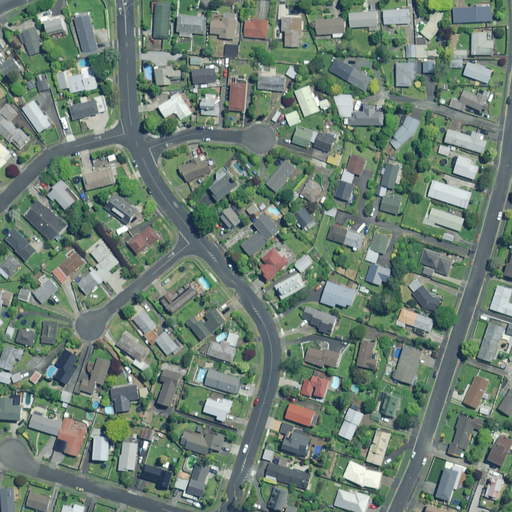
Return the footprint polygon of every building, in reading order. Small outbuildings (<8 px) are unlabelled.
[(171,4),(156,3),(154,38),(169,39),(171,4)] [(490,6),(490,4),(477,4),(477,7),(453,8),(454,27),(461,26),(460,23),(493,22),(492,6),(490,6)] [(387,24),(410,23),(409,10),(383,11),(384,24),(387,24)] [(445,15),(433,11),(429,22),(421,32),(430,40),(441,28),(445,15)] [(99,52),(89,12),(74,15),(83,56),(99,52)] [(378,30),(377,12),(349,13),(350,28),(370,27),(370,31),(378,30)] [(235,39),(236,14),(224,13),(224,16),(212,15),(212,26),(210,26),(210,34),(220,34),(220,38),(235,39)] [(207,18),(179,16),(178,32),(181,32),(180,36),(192,37),(192,33),(206,35),(207,18)] [(66,32),(62,18),(45,23),(48,37),(66,32)] [(302,19),(282,18),(282,32),(286,32),(285,47),(299,47),(300,33),(302,33),(302,19)] [(345,37),(344,18),(316,21),(317,35),(333,34),(334,38),(345,37)] [(254,20),(254,21),(245,21),(244,37),(268,39),(269,21),(254,20)] [(41,39),(36,27),(20,33),(24,44),(26,44),(31,56),(44,51),(40,40),(41,39)] [(487,41),(487,33),(473,33),(472,55),(494,55),(494,41),(487,41)] [(0,49),(3,48),(0,43),(0,71),(5,79),(21,70),(14,58),(7,62),(0,50),(0,49)] [(239,46),(225,45),(225,57),(238,58),(239,46)] [(433,51),(427,50),(427,46),(406,45),(405,57),(427,58),(427,55),(433,56),(433,57),(440,57),(440,49),(433,49),(433,51)] [(451,59),(463,59),(466,59),(467,51),(451,51),(451,59)] [(201,65),(202,58),(191,57),(190,64),(201,65)] [(373,80),(337,58),(329,70),(366,92),(373,80)] [(435,62),(424,62),(423,73),(435,73),(435,62)] [(418,63),(415,63),(397,63),(396,86),(412,87),(412,80),(415,81),(415,75),(418,75),(418,63)] [(493,71),(468,63),(464,75),(488,83),(493,71)] [(174,71),(174,66),(155,67),(156,86),(176,84),(176,80),(181,80),(181,70),(174,71)] [(299,71),(291,66),(286,74),(294,79),(299,71)] [(217,82),(216,68),(193,70),(194,84),(217,82)] [(98,88),(94,69),(81,72),(82,75),(68,78),(67,72),(57,74),(61,90),(70,88),(71,93),(87,90),(87,91),(98,88)] [(45,73),(40,75),(42,81),(37,82),(40,92),(50,89),(45,73)] [(246,79),(239,79),(239,76),(232,76),(230,111),(245,112),(247,84),(248,85),(248,81),(246,79)] [(284,91),(285,79),(261,77),(260,90),(284,91)] [(305,117),(320,111),(318,106),(321,105),(323,110),(330,107),(327,100),(320,102),(318,97),(314,98),(309,86),(295,92),(305,117)] [(477,95),(463,90),(459,101),(452,99),(450,106),(463,112),(466,105),(482,111),(488,96),(479,92),(477,95)] [(192,114),(179,93),(171,98),(172,99),(159,107),(166,118),(176,112),(181,121),(192,114)] [(216,95),(207,94),(207,99),(202,99),(202,115),(219,116),(220,100),(216,100),(216,95)] [(352,95),(333,95),(341,117),(347,117),(347,125),(384,126),(384,112),(376,112),(376,106),(365,106),(365,112),(352,112),(352,95)] [(108,112),(104,96),(96,98),(96,100),(71,107),(74,120),(108,112)] [(46,116),(35,101),(23,109),(40,133),(54,124),(47,115),(46,116)] [(20,128),(19,130),(11,122),(19,114),(9,104),(0,112),(0,132),(10,143),(11,141),(20,150),(29,141),(31,139),(20,128)] [(301,122),(297,111),(286,116),(291,127),(301,122)] [(421,121),(408,116),(401,129),(391,136),(392,138),(388,142),(396,151),(415,135),(421,121)] [(316,143),(319,133),(314,131),(298,126),(293,143),(309,148),(311,142),(316,143)] [(471,137),(448,130),(445,142),(484,154),(487,142),(483,140),(484,135),(473,132),(471,137)] [(343,156),(331,152),(335,138),(319,133),(316,143),(312,158),(327,163),(339,166),(343,156)] [(0,170),(14,156),(0,142),(0,170)] [(450,148),(440,145),(438,153),(448,156),(450,148)] [(211,172),(205,155),(192,160),(193,163),(179,168),(182,177),(185,176),(187,182),(211,172)] [(341,181),(352,184),(355,174),(362,176),(367,160),(352,155),(347,170),(345,169),(341,181)] [(471,160),(459,156),(453,173),(474,180),(478,167),(470,164),(471,160)] [(402,164),(388,159),(385,169),(384,168),(381,175),(384,176),(381,186),(377,185),(375,194),(385,197),(388,187),(395,189),(396,183),(400,184),(404,169),(400,168),(402,164)] [(296,169),(286,160),(266,184),(277,193),(296,169)] [(239,185),(230,173),(225,167),(216,175),(220,181),(211,189),(215,194),(213,196),(219,202),(239,185)] [(117,175),(115,168),(83,176),(87,191),(116,183),(114,175),(117,175)] [(70,187),(63,179),(54,188),(48,194),(54,202),(57,199),(66,210),(76,201),(66,190),(70,187)] [(322,189),(311,180),(301,194),(312,202),(322,189)] [(472,193),(433,181),(428,196),(467,209),(472,193)] [(299,195),(295,192),(290,198),(294,202),(299,195)] [(138,211),(116,194),(105,208),(127,225),(138,211)] [(394,200),(381,197),(378,209),(398,215),(402,198),(395,197),(394,200)] [(60,220),(39,200),(25,215),(52,241),(56,237),(59,240),(64,235),(61,232),(68,225),(60,219),(60,220)] [(263,203),(258,207),(262,211),(267,207),(263,203)] [(260,211),(259,209),(254,204),(247,210),(252,215),(255,212),(257,214),(260,211)] [(337,209),(327,206),(325,214),(335,217),(337,209)] [(243,221),(231,207),(219,218),(230,232),(243,221)] [(317,224),(305,208),(294,216),(306,232),(317,224)] [(464,219),(432,208),(427,224),(434,226),(435,223),(460,231),(464,219)] [(281,231),(267,214),(254,224),(260,231),(242,245),(256,262),(264,256),(259,250),(269,242),(268,241),(281,231)] [(365,234),(332,225),(328,239),(355,246),(354,249),(358,251),(359,248),(361,248),(365,234)] [(160,239),(150,226),(129,242),(138,255),(160,239)] [(36,253),(17,231),(7,240),(26,262),(36,253)] [(391,238),(376,232),(366,260),(375,263),(379,252),(385,254),(391,238)] [(454,236),(444,234),(443,239),(452,242),(454,236)] [(113,252),(101,239),(89,249),(100,263),(96,266),(100,270),(97,272),(104,281),(106,283),(114,277),(109,271),(119,263),(112,254),(113,253),(113,252)] [(283,258),(273,248),(262,258),(268,264),(259,272),(269,281),(281,270),(290,262),(284,257),(283,258)] [(59,267),(68,277),(85,264),(73,250),(67,255),(69,258),(59,267)] [(441,255),(424,250),(420,263),(436,268),(435,271),(448,275),(453,259),(441,255)] [(313,263),(307,256),(296,265),(302,273),(313,263)] [(16,259),(12,263),(8,259),(6,260),(0,266),(0,271),(8,279),(22,265),(16,259)] [(392,271),(371,264),(366,280),(381,286),(382,281),(388,283),(392,271)] [(68,277),(59,267),(52,272),(62,284),(69,279),(68,277)] [(99,284),(104,281),(97,272),(92,267),(89,269),(92,272),(90,274),(84,279),(82,277),(76,282),(87,295),(99,284)] [(434,270),(425,267),(423,273),(432,276),(434,270)] [(306,287),(300,274),(275,287),(282,300),(306,287)] [(59,290),(51,279),(34,293),(43,304),(59,290)] [(168,307),(172,313),(204,288),(196,279),(175,296),(171,292),(162,300),(165,304),(168,307)] [(416,279),(408,286),(414,292),(412,294),(413,295),(424,307),(437,312),(441,299),(431,296),(416,279)] [(357,292),(328,281),(321,302),(335,307),(337,304),(347,307),(348,305),(352,306),(357,292)] [(371,290),(360,286),(358,290),(369,295),(371,290)] [(511,290),(498,286),(490,309),(511,315),(511,304),(508,303),(511,290)] [(31,291),(22,289),(18,299),(27,302),(31,291)] [(14,295),(5,292),(4,295),(0,294),(0,311),(0,312),(3,304),(10,306),(14,295)] [(337,318),(307,307),(303,318),(312,321),(311,323),(320,327),(319,330),(331,335),(337,318)] [(227,321),(217,309),(207,317),(209,320),(205,324),(202,320),(199,322),(194,316),(187,322),(202,341),(227,321)] [(434,320),(402,309),(396,325),(400,327),(402,322),(416,327),(415,332),(424,335),(426,331),(430,332),(434,320)] [(157,326),(144,310),(134,319),(145,333),(144,335),(152,345),(156,341),(168,356),(173,352),(175,354),(184,347),(178,340),(175,342),(166,331),(159,337),(153,330),(157,326)] [(504,328),(490,323),(478,358),(492,363),(504,328)] [(56,344),(58,325),(44,324),(42,343),(56,344)] [(15,329),(9,327),(4,341),(10,343),(15,329)] [(36,334),(20,329),(17,342),(32,346),(36,334)] [(139,341),(126,332),(117,345),(137,359),(133,363),(146,372),(150,367),(143,362),(150,352),(138,343),(139,341)] [(240,335),(230,332),(227,342),(222,340),(221,344),(211,341),(207,355),(233,363),(237,348),(236,348),(240,335)] [(378,361),(380,355),(374,353),(377,342),(376,342),(363,339),(357,365),(376,370),(378,361)] [(24,351),(5,345),(0,361),(0,367),(13,371),(16,358),(22,360),(24,351)] [(423,352),(404,346),(394,378),(413,384),(423,352)] [(340,354),(324,349),(323,352),(309,347),(305,361),(324,367),(325,364),(336,368),(340,354)] [(79,357),(66,349),(56,366),(61,369),(56,378),(68,385),(77,369),(73,367),(79,357)] [(111,363),(98,359),(91,380),(84,378),(80,390),(94,394),(97,383),(104,385),(111,363)] [(181,374),(165,369),(161,381),(166,382),(159,403),(172,407),(181,374)] [(209,369),(204,384),(236,394),(241,379),(209,369)] [(11,375),(1,372),(0,375),(0,381),(9,384),(11,375)] [(42,376),(37,372),(31,380),(36,384),(42,376)] [(23,380),(20,373),(12,376),(14,383),(23,380)] [(330,381),(313,376),(311,382),(305,380),(301,394),(311,397),(314,386),(317,388),(315,395),(324,398),(330,381)] [(464,403),(477,409),(483,398),(486,399),(488,395),(484,394),(490,382),(476,376),(472,386),(468,385),(463,395),(467,396),(464,403)] [(139,399),(137,385),(111,388),(112,400),(115,400),(117,412),(131,411),(129,401),(139,399)] [(511,413),(511,388),(498,409),(510,416),(511,413)] [(63,401),(69,403),(71,403),(73,394),(63,391),(60,400),(63,401)] [(378,400),(383,401),(381,407),(384,407),(382,414),(395,417),(401,398),(381,392),(378,400)] [(13,399),(0,398),(0,419),(21,421),(22,407),(13,407),(13,399)] [(233,402),(224,399),(223,403),(208,399),(204,412),(219,416),(218,419),(225,422),(227,413),(230,414),(233,402)] [(353,402),(350,409),(339,435),(352,440),(358,425),(360,426),(364,415),(358,412),(361,406),(353,402)] [(316,412),(291,403),(286,418),(315,428),(319,416),(315,414),(316,412)] [(490,407),(482,405),(480,414),(488,415),(490,407)] [(58,436),(63,422),(56,419),(55,421),(42,417),(43,414),(33,411),(28,427),(58,436)] [(381,414),(372,412),(370,419),(379,421),(381,414)] [(475,420),(460,415),(448,453),(460,457),(463,449),(467,450),(474,428),(481,431),(484,420),(476,417),(475,420)] [(64,417),(63,422),(58,436),(57,438),(68,442),(65,453),(78,457),(86,431),(78,428),(70,426),(72,420),(64,417)] [(281,432),(287,435),(289,429),(293,430),(295,426),(284,422),(281,432)] [(306,431),(296,428),(295,433),(293,432),(290,441),(286,440),(283,449),(308,457),(310,451),(307,450),(311,438),(304,436),(306,431)] [(153,432),(143,429),(140,438),(151,441),(153,432)] [(392,435),(377,430),(367,461),(381,466),(392,435)] [(213,432),(212,435),(207,433),(205,438),(185,432),(182,444),(187,446),(186,448),(207,455),(210,448),(221,452),(226,436),(213,432)] [(511,440),(501,435),(489,460),(503,467),(511,449),(511,440)] [(110,437),(95,436),(93,460),(108,461),(110,437)] [(132,438),(125,437),(122,456),(121,456),(119,470),(128,472),(128,469),(135,470),(139,444),(132,443),(132,438)] [(323,448),(315,446),(313,457),(321,458),(323,448)] [(274,452),(266,449),(263,459),(271,461),(274,452)] [(289,460),(281,458),(279,465),(271,463),(265,480),(276,483),(277,480),(310,490),(312,484),(310,484),(313,474),(294,468),(287,466),(289,460)] [(379,489),(383,473),(367,470),(367,468),(350,461),(343,477),(364,486),(379,489)] [(211,466),(198,462),(188,491),(186,491),(184,496),(193,499),(194,494),(203,497),(207,485),(205,484),(211,466)] [(173,473),(145,464),(141,477),(159,483),(158,485),(169,488),(173,473)] [(463,470),(455,467),(454,471),(446,468),(437,497),(450,501),(455,486),(458,487),(463,470)] [(504,480),(492,476),(486,497),(498,500),(504,480)] [(189,481),(178,478),(175,487),(186,490),(189,481)] [(289,492),(276,488),(269,507),(283,511),(289,492)] [(20,489),(14,489),(1,489),(1,511),(14,511),(14,502),(20,501),(20,489)] [(350,490),(349,493),(339,490),(334,506),(355,511),(367,511),(372,497),(350,490)] [(46,511),(51,498),(30,492),(26,506),(46,511)] [(464,499),(453,495),(449,505),(460,509),(464,499)]
